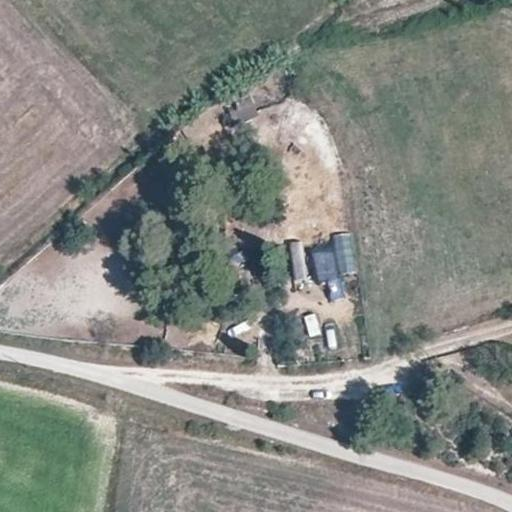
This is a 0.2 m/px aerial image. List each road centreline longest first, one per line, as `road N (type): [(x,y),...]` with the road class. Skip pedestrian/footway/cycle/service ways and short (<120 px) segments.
road 1 (unclassified): [(0,354),(511,509)]
road 2 (track): [(96,377),(316,384),(511,328)]
